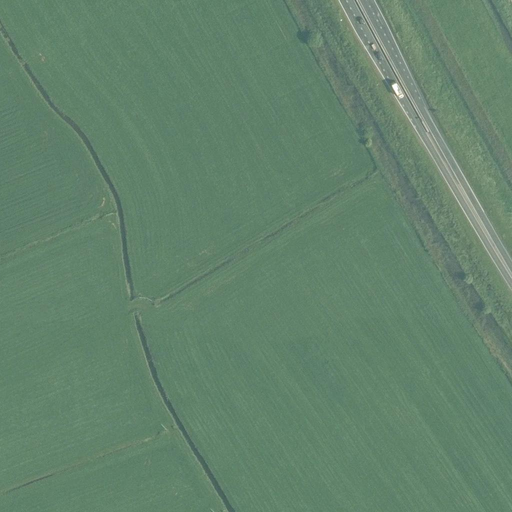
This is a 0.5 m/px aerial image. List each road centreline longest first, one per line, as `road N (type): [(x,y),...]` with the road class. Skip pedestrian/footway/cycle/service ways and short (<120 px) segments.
road 1 (trunk): [(348,0),(436,147)]
road 2 (trunk): [(436,147),(364,0)]
road 3 (trunk): [(511,274),(436,147)]
